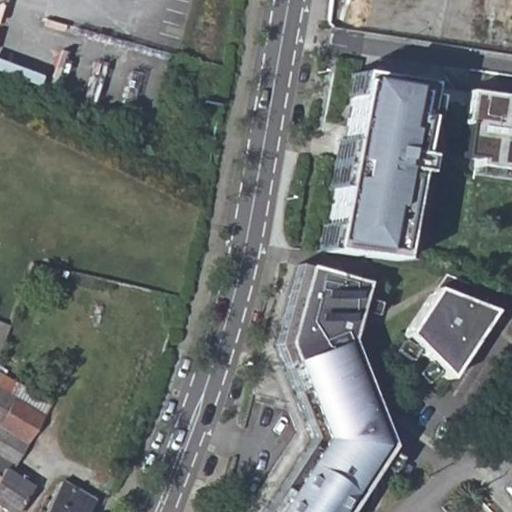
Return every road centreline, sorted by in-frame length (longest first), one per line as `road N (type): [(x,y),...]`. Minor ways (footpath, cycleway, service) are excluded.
road 1 (tertiary): [(158,511),(230,299),(286,0)]
road 2 (residential): [(511,503),(484,476),(455,474),(406,511)]
